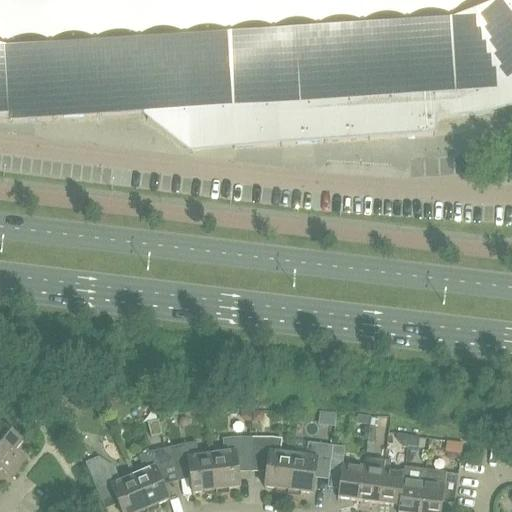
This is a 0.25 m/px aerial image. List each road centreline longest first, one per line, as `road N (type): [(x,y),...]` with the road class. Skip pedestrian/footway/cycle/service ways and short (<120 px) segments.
road 1 (primary): [(511,288),(0,227)]
road 2 (primary): [(0,274),(511,335)]
